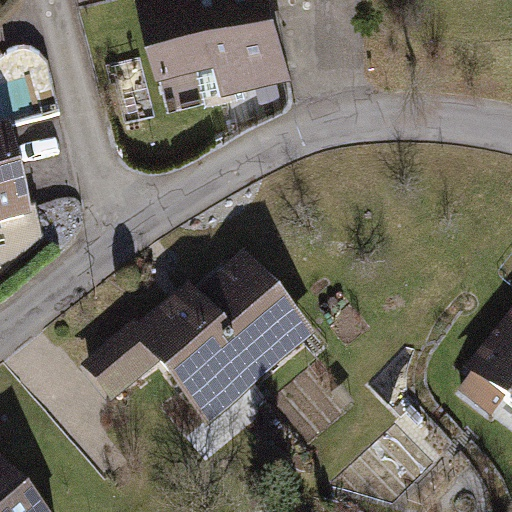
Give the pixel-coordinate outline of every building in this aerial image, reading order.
[(263,0),(126,0),(147,78),(186,67),(196,105),(242,93),(239,80),(282,69),(263,0)] [(0,228),(24,222),(0,133),(0,228)] [(141,370),(201,438),(306,347),(231,262),(191,297),(179,283),(146,312),(133,296),(58,361),(99,407),(141,370)] [(511,299),(448,376),(491,411),(486,417),(511,439),(511,299)] [(0,511),(25,511),(0,482),(0,511)]
